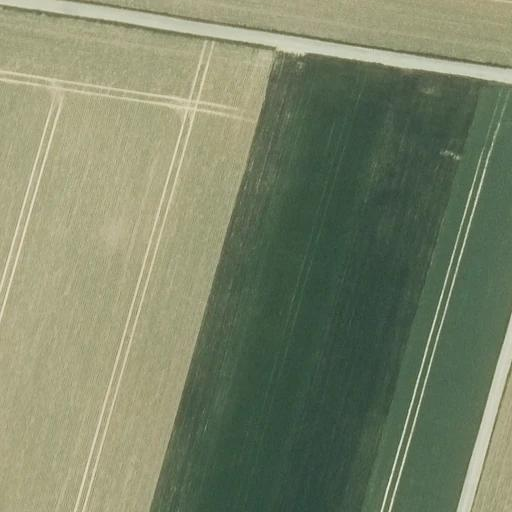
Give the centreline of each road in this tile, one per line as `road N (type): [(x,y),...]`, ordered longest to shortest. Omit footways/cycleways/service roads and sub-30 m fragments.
road 1 (track): [(511,80),(0,0)]
road 2 (track): [(511,335),(462,511)]
